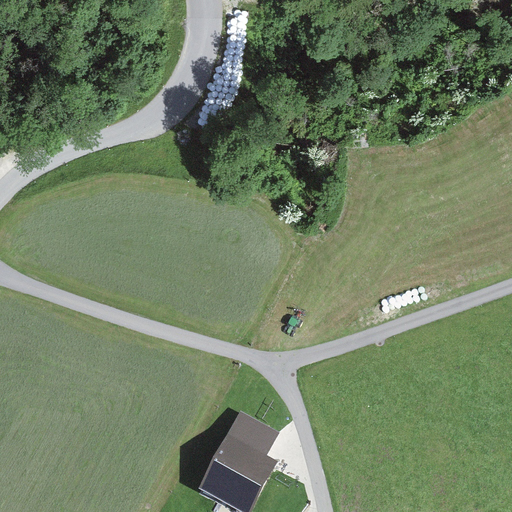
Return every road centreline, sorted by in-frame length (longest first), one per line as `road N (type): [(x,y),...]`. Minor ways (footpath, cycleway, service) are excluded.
road 1 (track): [(511,289),(348,346),(278,361),(215,348),(0,273)]
road 2 (unclassified): [(0,200),(22,172),(80,144),(149,127),(185,94),(202,43),(203,0)]
road 3 (track): [(326,511),(294,401),(258,357)]
